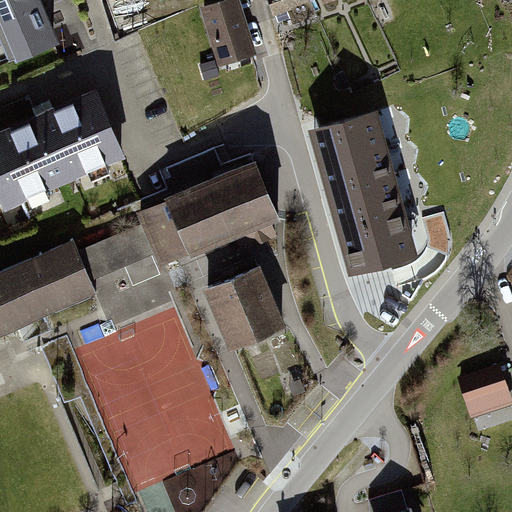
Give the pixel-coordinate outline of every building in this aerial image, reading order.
[(39,0),(0,0),(0,69),(58,45),(39,0)] [(255,49),(238,0),(212,0),(197,5),(216,62),(255,49)] [(98,88),(0,126),(0,193),(4,204),(125,157),(98,88)] [(376,108),(307,127),(348,273),(417,253),(376,108)] [(257,161),(135,213),(140,224),(153,253),(158,264),(235,232),(241,247),(275,233),(269,218),(278,214),(257,161)] [(140,224),(78,251),(90,280),(153,253),(140,224)] [(0,330),(95,290),(73,238),(71,239),(72,241),(42,253),(41,251),(40,252),(41,254),(0,271),(0,330)] [(233,345),(282,324),(257,265),(254,260),(234,268),(236,274),(208,286),(233,345)] [(135,494),(236,452),(175,306),(74,348),(61,353),(122,499),(135,494)] [(471,417),(511,404),(511,400),(500,364),(458,377),(471,417)] [(151,511),(177,511),(164,483),(143,492),(151,511)]
